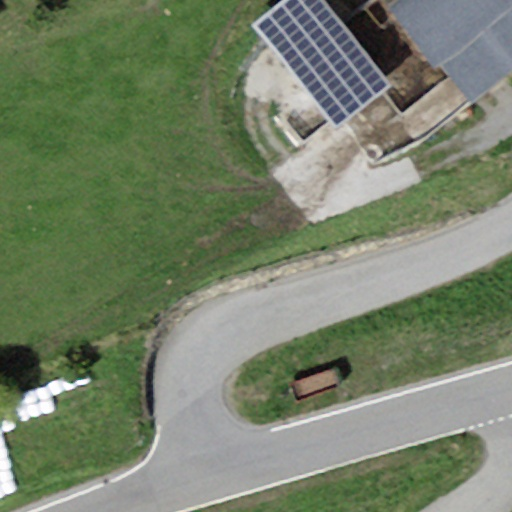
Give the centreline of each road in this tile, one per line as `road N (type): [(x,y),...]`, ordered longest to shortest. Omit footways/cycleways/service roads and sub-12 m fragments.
road 1 (residential): [(212,479),(195,410),(195,379),(208,351),(232,333),(511,229)]
road 2 (tertiary): [(212,479),(511,390)]
